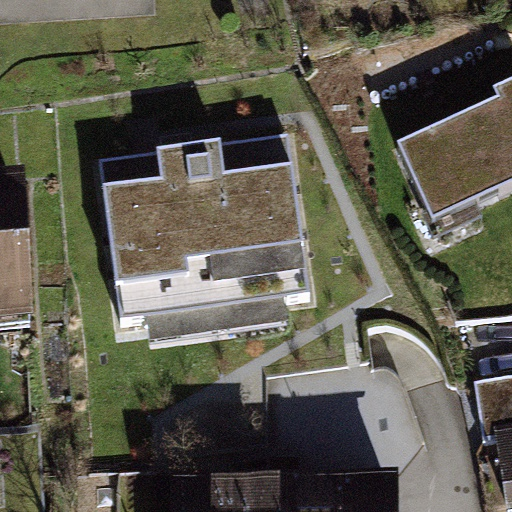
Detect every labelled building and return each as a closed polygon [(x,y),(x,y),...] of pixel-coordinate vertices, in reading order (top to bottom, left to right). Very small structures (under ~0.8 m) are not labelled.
[(500,105),(400,151),(436,229),(511,194),(511,88),(495,95),(500,105)] [(293,142),(101,165),(121,329),(312,306),(293,142)] [(20,183),(0,183),(0,330),(28,329),(20,183)] [(413,365),(271,372),(275,445),(417,438),(413,365)] [(511,511),(511,382),(478,388),(486,446),(496,444),(506,511),(511,511)] [(392,511),(393,489),(156,490),(155,511),(392,511)]
